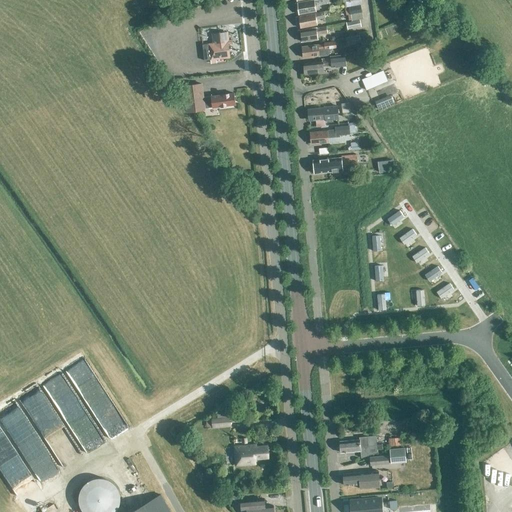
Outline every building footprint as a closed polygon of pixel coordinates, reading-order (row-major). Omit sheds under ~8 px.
[(315,6),(329,4),(328,0),(315,0),(297,3),(298,14),(315,12),(315,6)] [(445,6),(436,1),(432,10),(446,16),(450,9),(445,7),(445,6)] [(362,12),(361,7),(361,6),(348,8),(349,14),(362,12)] [(324,13),(318,14),(316,14),(315,14),(298,17),(300,28),(316,25),(316,19),(325,18),(324,13)] [(361,27),(359,19),(345,22),(347,30),(361,27)] [(326,27),(324,27),(300,31),(301,42),(317,40),(316,35),(327,33),(326,27)] [(226,33),(213,34),(211,34),(211,43),(201,44),(203,61),(215,60),(215,59),(228,58),(227,45),(232,44),(232,40),(227,40),(226,33)] [(361,43),(359,36),(359,35),(346,38),(347,45),(361,43)] [(330,52),(330,49),(336,48),(335,41),(323,43),(323,45),(301,47),(302,58),(326,56),(330,52)] [(321,60),(322,62),(303,64),(304,75),(323,73),(322,66),(331,66),(331,68),(347,66),(346,55),(330,57),(330,59),(321,60)] [(383,71),(362,80),(366,90),(388,81),(383,71)] [(233,93),(201,97),(199,84),(182,86),(185,112),(203,110),(203,109),(234,105),(233,93)] [(374,101),(378,110),(393,103),(390,95),(374,101)] [(340,104),(342,113),(349,112),(348,103),(340,104)] [(324,108),(308,109),(309,120),(315,120),(324,119),(325,119),(325,120),(339,118),(337,105),(324,107),(324,108)] [(354,128),(348,129),(348,126),(334,128),(334,130),(310,132),(311,144),(327,143),(327,138),(335,137),(335,135),(349,134),(354,133),(354,128)] [(341,158),(312,160),(314,173),(330,172),(342,171),(342,166),(357,165),(356,156),(341,157),(341,158)] [(341,190),(323,192),(324,204),(342,202),(341,190)] [(342,202),(324,204),(325,215),(343,213),(342,202)] [(343,213),(325,215),(326,227),(344,225),(343,213)] [(345,233),(327,234),(328,246),(346,245),(345,233)] [(346,245),(328,246),(329,258),(347,256),(346,245)] [(347,256),(329,258),(330,269),(348,268),(347,256)] [(349,275),(331,277),(332,289),(350,287),(349,275)] [(423,285),(411,286),(413,305),(424,303),(423,290),(423,285)] [(411,286),(400,287),(401,306),(413,305),(411,286)] [(350,287),(332,289),(333,300),(351,298),(350,287)] [(400,287),(388,288),(390,307),(401,306),(400,287)] [(388,288),(376,289),(377,295),(378,308),(390,307),(388,288)] [(351,298),(333,300),(334,312),(352,310),(351,298)] [(68,370),(48,382),(89,450),(111,437),(111,436),(131,424),(89,355),(67,368),(68,370)] [(211,426),(229,424),(228,416),(211,417),(211,426)] [(424,416),(417,418),(418,424),(426,423),(424,416)] [(359,436),(359,438),(339,440),(341,451),(360,450),(361,457),(377,451),(377,448),(382,448),(381,443),(376,443),(375,434),(359,436)] [(400,445),(399,437),(388,438),(389,446),(400,445)] [(254,458),(267,457),(266,445),(255,446),(255,444),(233,446),(234,465),(255,463),(254,458)] [(43,477),(61,463),(49,448),(41,453),(38,449),(28,456),(43,477)] [(388,450),(389,464),(405,462),(404,449),(388,450)] [(370,465),(388,463),(387,455),(369,457),(370,465)] [(378,470),(370,471),(342,473),(343,484),(358,483),(359,489),(379,488),(378,470)] [(78,480),(83,511),(120,511),(119,502),(127,501),(125,486),(118,488),(116,474),(78,480)] [(171,511),(162,495),(130,511),(171,511)] [(238,503),(237,495),(229,495),(229,503),(238,503)] [(256,499),(239,500),(240,510),(245,509),(245,511),(272,511),(272,505),(265,505),(264,498),(256,499)] [(381,511),(381,510),(380,498),(354,501),(350,501),(351,505),(351,511),(381,511)]
